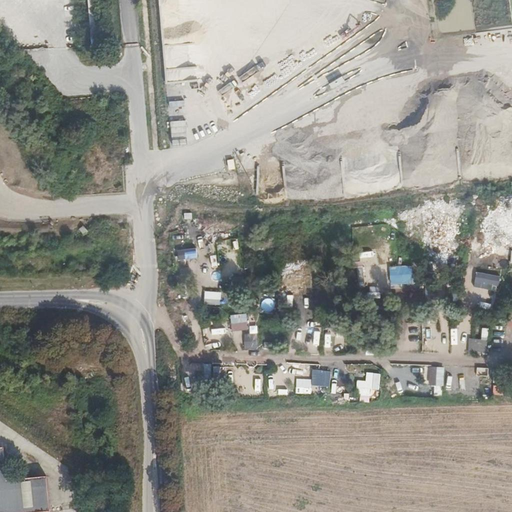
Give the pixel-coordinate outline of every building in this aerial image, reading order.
[(83,225),(78,228),(83,233),(87,230),(83,225)] [(246,314),(230,314),(231,330),(247,330),(246,314)] [(260,365),(230,364),(229,379),(240,380),(241,374),(259,375),(260,365)] [(372,366),(371,378),(394,379),(395,367),(372,366)] [(430,385),(444,386),(444,367),(431,367),(430,385)] [(331,372),(313,370),(311,385),(329,387),(331,372)] [(355,390),(369,390),(369,377),(356,376),(355,390)] [(0,511),(49,511),(46,476),(6,480),(3,448),(0,448),(0,511)]
